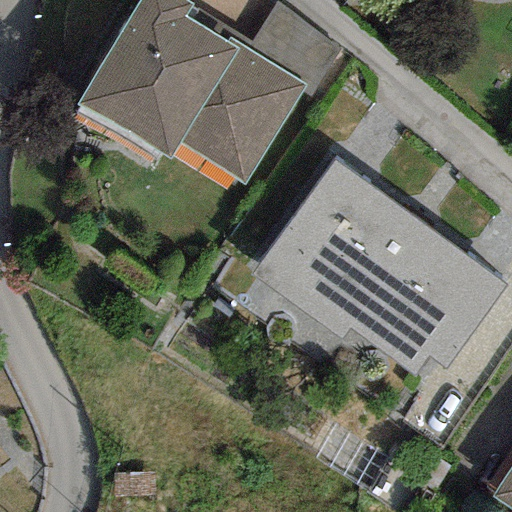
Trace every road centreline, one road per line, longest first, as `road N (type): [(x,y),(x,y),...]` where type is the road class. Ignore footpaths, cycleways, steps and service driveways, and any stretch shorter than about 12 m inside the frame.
road 1 (residential): [(511,172),(308,0)]
road 2 (residential): [(65,511),(71,459),(0,302)]
